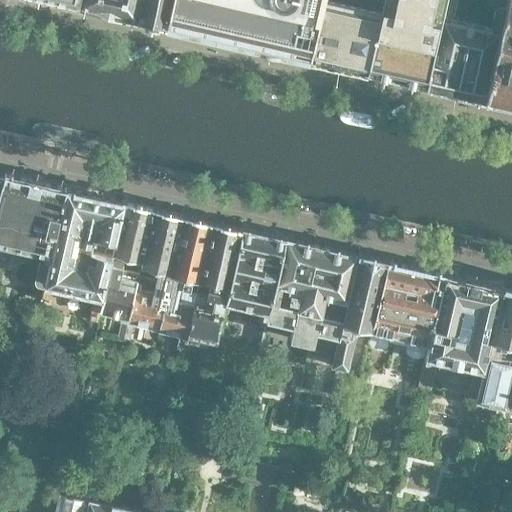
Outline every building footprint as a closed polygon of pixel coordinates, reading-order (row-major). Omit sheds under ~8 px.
[(137,18),(141,0),(79,0),(78,4),(137,18)] [(165,24),(170,0),(141,0),(137,18),(162,23),(165,24)] [(322,0),(170,0),(165,24),(169,25),(306,56),(310,57),(322,0)] [(426,83),(444,0),(322,0),(310,57),(367,70),(416,81),(426,83)] [(484,97),(505,0),(486,0),(489,5),(495,6),(492,21),(494,21),(492,28),(447,18),(448,11),(450,11),(452,0),(444,0),(426,83),(425,83),(484,97)] [(511,0),(505,0),(484,97),(511,103),(511,0)] [(44,283),(66,187),(0,172),(0,291),(8,293),(17,255),(10,253),(12,248),(25,251),(27,243),(47,248),(46,252),(41,251),(35,281),(44,283)] [(97,320),(101,305),(124,200),(66,187),(44,283),(39,307),(47,309),(53,280),(96,289),(90,319),(97,320)] [(124,339),(153,207),(124,200),(101,305),(122,310),(119,320),(120,320),(117,337),(124,339)] [(158,323),(182,213),(153,207),(124,339),(121,350),(127,352),(135,318),(158,323)] [(187,329),(212,220),(182,213),(158,323),(187,329)] [(216,336),(218,328),(241,227),(212,220),(187,329),(216,336)] [(264,326),(285,237),(241,227),(218,328),(222,329),(225,313),(227,312),(229,305),(228,303),(229,299),(263,307),(262,311),(261,312),(259,319),(260,321),(259,325),(264,326)] [(346,303),(357,254),(285,237),(264,326),(260,346),(273,349),(281,316),(279,315),(285,290),(283,290),(285,281),(297,284),(295,291),(301,293),(296,314),(292,313),(290,322),(294,323),(291,336),(313,341),(324,297),(346,303)] [(371,326),(386,260),(357,254),(346,303),(332,363),(348,366),(356,327),(353,326),(354,322),(371,326)] [(420,375),(444,273),(441,273),(386,260),(371,326),(369,339),(376,340),(379,327),(393,331),(391,337),(409,341),(411,335),(421,337),(413,374),(420,375)] [(479,385),(502,287),(502,286),(500,286),(499,286),(446,274),(444,273),(420,375),(417,385),(428,388),(433,366),(430,360),(432,354),(444,357),(442,366),(459,370),(462,361),(474,364),(469,383),(479,385)] [(511,375),(511,288),(502,287),(479,385),(477,396),(506,403),(511,375)] [(8,395),(11,380),(1,377),(0,375),(0,393),(2,394),(8,395)] [(0,431),(10,434),(18,398),(8,395),(2,394),(0,404),(0,431)] [(166,419),(170,402),(142,396),(138,413),(166,419)] [(341,461),(345,442),(316,435),(316,438),(312,454),(316,456),(341,461)] [(309,454),(240,438),(237,452),(306,468),(307,465),(309,454)] [(316,456),(312,454),(309,454),(307,465),(314,467),(316,456)] [(83,511),(87,496),(88,494),(58,487),(52,511),(83,511)] [(114,511),(116,502),(87,496),(83,511),(114,511)] [(145,511),(146,509),(116,502),(114,511),(145,511)]
